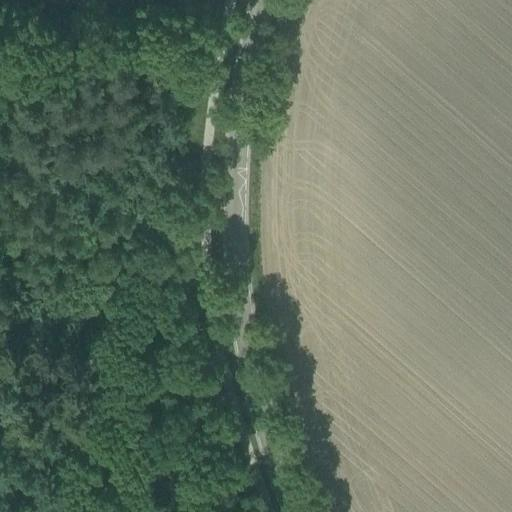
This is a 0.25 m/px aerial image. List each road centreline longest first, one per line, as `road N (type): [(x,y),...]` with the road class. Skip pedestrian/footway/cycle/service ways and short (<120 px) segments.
road 1 (tertiary): [(292,511),(254,401),(232,272),(238,103),(261,0)]
road 2 (track): [(70,511),(124,282),(202,243)]
